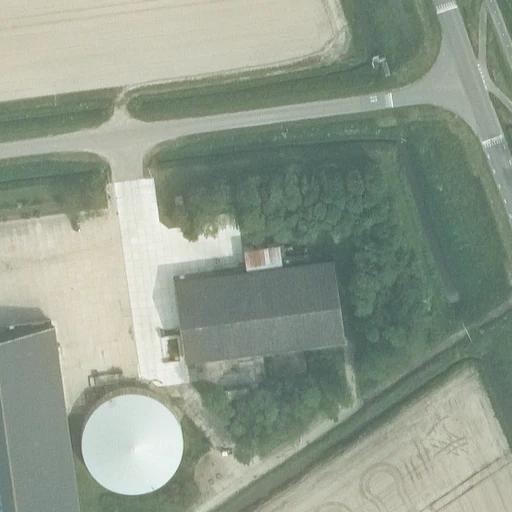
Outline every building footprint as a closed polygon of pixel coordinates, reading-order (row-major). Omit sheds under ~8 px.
[(172,278),(183,359),(343,337),(332,256),(280,263),(277,243),(242,248),(244,268),(172,278)] [(161,321),(167,346),(179,343),(174,318),(161,321)] [(0,328),(0,428),(63,422),(50,322),(0,328)] [(142,489),(150,486),(158,482),(165,477),(174,467),(178,459),(181,446),(182,438),(181,429),(178,420),(174,413),(169,406),(163,399),(151,393),(143,390),(135,388),(121,389),(113,392),(105,396),(98,401),(89,411),(85,419),(81,432),(80,440),(81,449),(84,458),(90,469),(96,476),(103,482),(111,486),(120,489),(133,490),(142,489)] [(74,511),(63,422),(0,428),(0,511),(74,511)]
